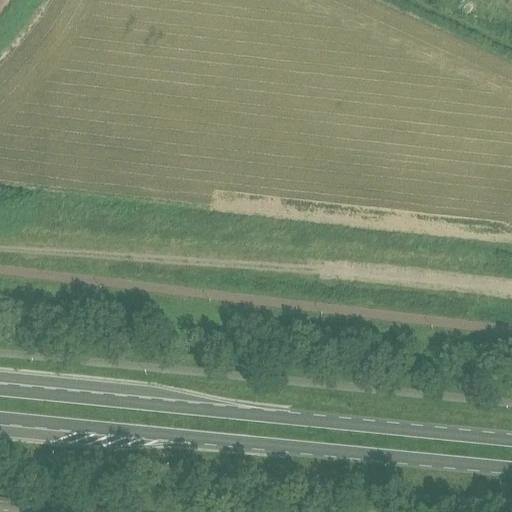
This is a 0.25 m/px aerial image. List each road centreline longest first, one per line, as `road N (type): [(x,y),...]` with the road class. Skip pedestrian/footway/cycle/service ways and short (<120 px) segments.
road 1 (primary): [(511,441),(0,383)]
road 2 (primary): [(0,423),(511,469)]
road 3 (track): [(511,289),(0,247)]
